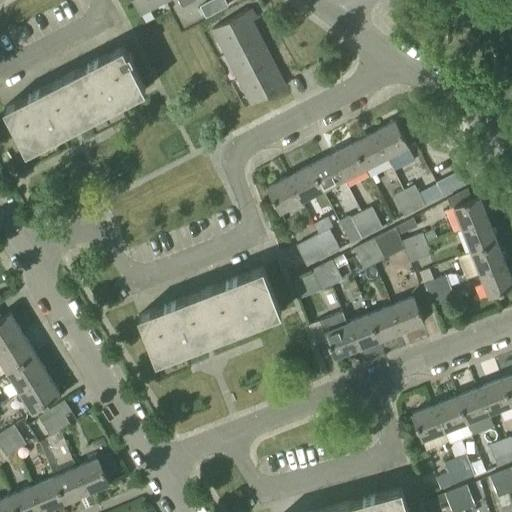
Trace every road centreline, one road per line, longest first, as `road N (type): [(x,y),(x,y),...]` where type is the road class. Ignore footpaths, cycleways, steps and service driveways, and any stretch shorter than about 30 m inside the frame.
road 1 (residential): [(25,261),(76,233),(92,232),(109,243),(127,274),(148,277),(233,247),(248,235),(227,172),(231,155),(405,63)]
road 2 (residential): [(152,464),(511,324)]
road 3 (residential): [(152,464),(25,261)]
road 4 (residential): [(511,155),(405,63)]
